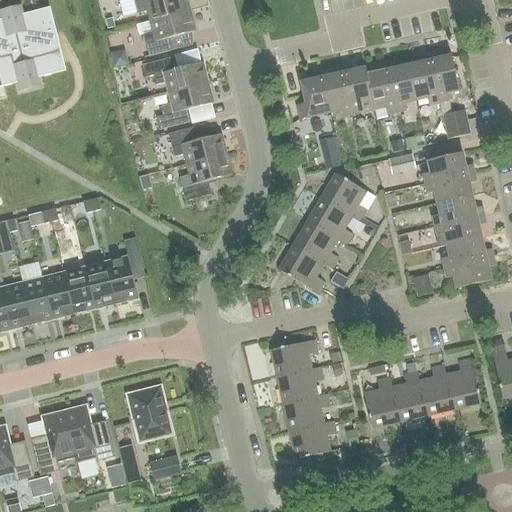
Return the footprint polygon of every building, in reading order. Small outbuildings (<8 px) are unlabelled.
[(133,0),(135,5),(137,15),(147,12),(149,22),(189,12),(186,0),(133,0)] [(49,9),(0,20),(0,87),(50,75),(45,52),(59,49),(49,9)] [(195,33),(189,12),(149,22),(152,33),(142,35),(148,57),(172,51),(169,39),(174,38),(195,33)] [(50,75),(65,72),(59,49),(45,52),(50,75)] [(449,50),(427,55),(438,104),(448,102),(446,95),(458,92),(449,50)] [(438,104),(427,55),(419,57),(421,64),(408,67),(416,102),(427,99),(429,106),(438,104)] [(168,94),(208,84),(202,64),(177,70),(174,58),(142,66),(145,79),(153,77),(155,86),(165,84),(168,94)] [(404,104),(416,102),(408,67),(395,69),(393,63),(385,64),(396,113),(406,111),(404,104)] [(364,69),(366,76),(374,111),(385,109),(387,116),(396,113),(385,64),(364,69)] [(350,65),(341,67),(352,116),(374,111),(366,76),(364,69),(351,72),(350,65)] [(343,118),(352,116),(341,67),(333,69),(334,76),(322,79),(330,114),(341,111),(343,118)] [(322,79),(321,72),(312,74),(313,81),(300,84),(305,105),(297,107),(300,121),(330,114),(322,79)] [(213,104),(208,84),(168,94),(170,104),(161,107),(163,117),(155,119),(159,131),(191,123),(189,117),(188,111),(213,104)] [(447,140),(470,135),(465,112),(442,117),(447,140)] [(186,166),(226,156),(221,135),(195,142),(192,129),(168,135),(174,158),(183,156),(186,166)] [(336,149),(322,152),(327,171),(341,168),(336,149)] [(425,185),(474,174),(472,166),(465,168),(462,154),(427,162),(429,174),(422,176),(425,185)] [(414,170),(411,155),(388,161),(391,176),(414,170)] [(231,176),(226,156),(186,166),(189,176),(179,179),(185,203),(211,196),(208,182),(231,176)] [(476,182),(474,174),(425,185),(427,195),(434,193),(436,205),(471,197),(469,184),(476,182)] [(335,175),(320,199),(351,217),(351,218),(359,223),(366,211),(358,206),(366,193),(335,175)] [(474,210),(471,197),(436,205),(439,216),(432,218),(434,227),(483,216),(481,208),(474,210)] [(97,199),(90,201),(93,213),(100,211),(97,199)] [(351,217),(320,199),(306,223),(337,241),(337,242),(345,247),(352,235),(344,230),(351,218),(351,217)] [(93,213),(90,201),(82,203),(85,214),(93,213)] [(48,212),(51,223),(58,221),(55,210),(48,212)] [(51,223),(48,212),(40,214),(43,225),(51,223)] [(483,216),(434,227),(439,248),(446,247),(481,239),(478,226),(485,224),(484,221),(483,216)] [(6,222),(9,234),(16,232),(14,220),(6,222)] [(6,222),(0,223),(0,242),(10,240),(9,234),(6,222)] [(33,240),(29,222),(18,225),(22,243),(33,240)] [(337,241),(306,223),(292,247),(323,265),(323,266),(331,270),(338,259),(330,254),(337,242),(337,241)] [(484,252),(481,239),(446,247),(449,258),(442,260),(444,269),(493,258),(491,250),(484,252)] [(323,265),(292,247),(278,271),(309,290),(317,294),(324,283),(315,278),(317,275),(323,266),(323,265)] [(126,258),(105,263),(116,305),(136,300),(137,300),(130,269),(142,266),(139,254),(127,257),(125,258),(126,258)] [(495,267),(493,258),(444,269),(446,279),(453,277),(456,289),(491,282),(488,268),(495,267)] [(95,310),(115,305),(105,263),(85,268),(84,268),(95,310)] [(94,311),(95,310),(84,268),(83,268),(84,268),(63,273),(74,315),(94,310),(94,311)] [(53,320),(74,315),(63,273),(43,279),(43,278),(42,278),(53,321),(53,320)] [(417,297),(431,293),(427,276),(413,279),(417,297)] [(52,321),(53,321),(42,278),(42,279),(21,284),(32,326),(52,321)] [(11,331),(32,326),(21,284),(1,289),(1,288),(0,289),(11,331)] [(10,331),(11,331),(0,289),(0,288),(0,333),(10,331)] [(270,351),(276,379),(311,371),(308,356),(317,354),(314,341),(270,351)] [(502,400),(511,397),(511,360),(507,362),(505,353),(492,356),(502,400)] [(445,376),(453,411),(481,405),(470,360),(458,363),(460,373),(446,376),(445,376)] [(426,418),(453,411),(445,376),(446,376),(443,367),(431,370),(433,379),(419,382),(418,382),(426,418)] [(311,371),(276,379),(282,406),(317,398),(317,397),(314,383),(323,381),(320,368),(311,371)] [(399,424),(426,418),(418,382),(419,382),(416,373),(404,376),(406,385),(392,388),(391,389),(399,424)] [(371,430),(399,424),(391,389),(392,388),(389,379),(377,382),(379,391),(363,395),(371,430)] [(172,435),(160,389),(129,397),(140,443),(172,435)] [(317,398),(282,406),(288,433),(324,425),(323,425),(320,410),(329,408),(326,395),(317,397),(317,398)] [(64,412),(63,412),(77,464),(96,459),(96,461),(113,457),(105,423),(90,427),(85,407),(64,413),(64,412)] [(32,442),(40,476),(57,471),(56,464),(74,459),(75,464),(77,464),(63,412),(62,412),(62,413),(42,418),(47,438),(32,442)] [(324,425),(288,433),(295,461),(330,453),(326,437),(336,435),(333,422),(323,425),(324,425)] [(0,477),(14,474),(15,482),(33,477),(24,444),(16,446),(9,447),(4,428),(0,428),(0,477)] [(135,445),(122,449),(125,463),(109,467),(114,487),(144,480),(135,445)] [(181,474),(177,457),(150,464),(154,480),(181,474)] [(45,479),(37,480),(40,492),(48,490),(45,479)] [(40,492),(37,480),(30,482),(33,494),(40,492)]
